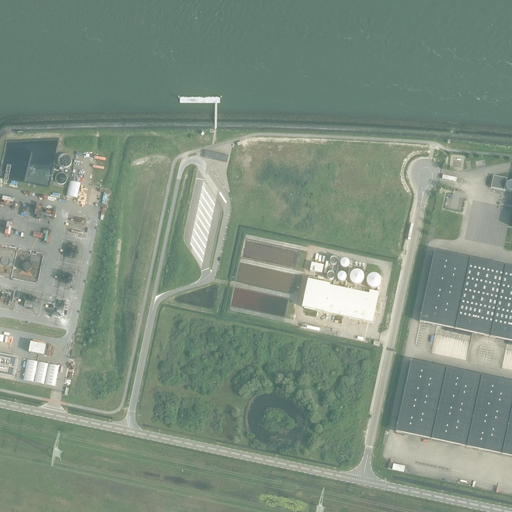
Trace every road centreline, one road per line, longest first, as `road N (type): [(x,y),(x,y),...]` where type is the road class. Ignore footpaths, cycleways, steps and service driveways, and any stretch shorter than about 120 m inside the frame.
road 1 (unclassified): [(152,314),(161,298),(211,277),(227,204),(204,165),(183,164),(154,297)]
road 2 (unclassified): [(362,482),(430,159)]
road 3 (unclassified): [(127,430),(362,482)]
road 4 (unclassified): [(362,482),(504,511)]
road 5 (unclassified): [(0,404),(127,430)]
